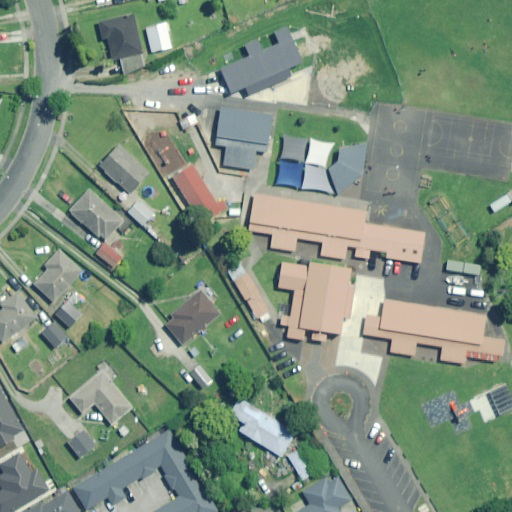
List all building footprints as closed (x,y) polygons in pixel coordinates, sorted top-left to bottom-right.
[(144,68),(141,54),(133,16),(99,23),(102,40),(106,40),(111,61),(119,59),(123,76),(144,68)] [(171,49),(166,24),(145,29),(151,54),(171,49)] [(334,95),(339,89),(356,105),(375,80),(362,69),(365,65),(355,48),(349,49),(341,31),(312,40),(320,62),(313,66),(334,95)] [(272,105),(211,98),(206,137),(219,138),(216,162),(247,166),(249,144),(267,146),(272,105)] [(198,124),(194,115),(179,122),(182,131),(198,124)] [(149,174),(119,146),(99,168),(129,196),(149,174)] [(217,203),(185,156),(162,171),(194,218),(217,203)] [(243,181),(238,224),(263,227),(262,241),(286,244),(288,233),(311,236),(310,247),(340,251),(340,246),(416,255),(420,222),(359,215),(361,195),(243,181)] [(123,221),(88,190),(69,213),(104,243),(123,221)] [(154,215),(140,201),(128,214),(142,227),(154,215)] [(122,258),(105,243),(95,255),(113,269),(122,258)] [(344,257),(277,249),(267,329),(334,337),(344,257)] [(82,273),(58,251),(44,267),(47,271),(34,286),(54,304),(82,273)] [(265,309),(230,255),(218,263),(253,316),(265,309)] [(29,346),(18,333),(37,318),(14,288),(0,299),(0,304),(3,309),(0,311),(0,341),(3,345),(9,340),(12,344),(10,346),(17,355),(29,346)] [(221,317),(201,291),(171,314),(174,318),(165,325),(182,347),(221,317)] [(356,309),(354,330),(382,334),(380,344),(407,348),(409,336),(436,339),(435,351),(459,354),(460,346),(498,351),(501,328),(473,325),(475,307),(378,295),(376,311),(356,309)] [(81,316),(67,303),(55,315),(69,329),(81,316)] [(67,338),(54,324),(42,336),(55,350),(67,338)] [(116,378),(107,368),(69,400),(82,415),(94,405),(111,427),(132,409),(110,382),(116,378)] [(511,410),(511,400),(505,384),(488,392),(499,417),(511,410)] [(296,434),(238,399),(228,416),(242,424),(238,432),(281,458),(296,434)] [(69,488),(83,511),(87,511),(105,502),(110,510),(127,500),(121,490),(138,479),(140,481),(154,473),(153,471),(159,467),(165,477),(163,478),(171,491),(173,489),(178,497),(152,511),(219,511),(169,428),(69,488)] [(96,447),(84,432),(68,444),(79,459),(96,447)] [(339,481),(334,484),(329,476),(302,493),(310,506),(300,511),(339,511),(338,509),(351,501),(339,481)] [(78,511),(67,493),(44,506),(41,502),(24,511),(78,511)]
